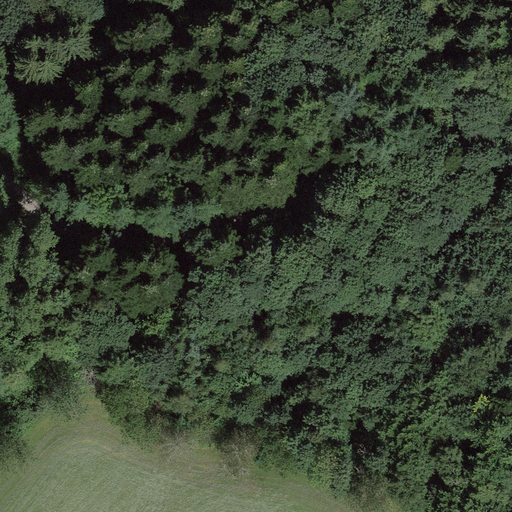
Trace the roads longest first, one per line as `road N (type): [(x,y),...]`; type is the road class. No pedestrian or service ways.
road 1 (track): [(511,112),(408,167),(191,232),(91,234),(25,196),(0,170)]
road 2 (track): [(511,183),(248,417)]
road 3 (track): [(231,0),(166,44),(71,86),(0,92)]
